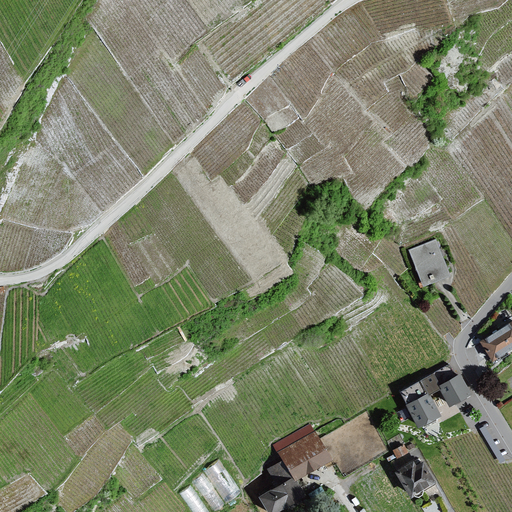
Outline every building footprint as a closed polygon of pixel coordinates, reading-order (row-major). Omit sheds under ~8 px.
[(435,242),(407,252),(420,289),(447,278),(435,242)] [(511,322),(481,342),(493,361),(511,349),(511,322)] [(448,412),(470,398),(451,365),(398,394),(414,433),(441,421),(433,406),(442,402),(448,412)] [(268,478),(252,488),(263,511),(276,511),(303,498),(296,483),(331,462),(315,434),(296,444),(294,439),(274,447),(276,455),(280,464),(266,471),(268,478)] [(436,490),(422,463),(393,475),(408,502),(436,490)]
